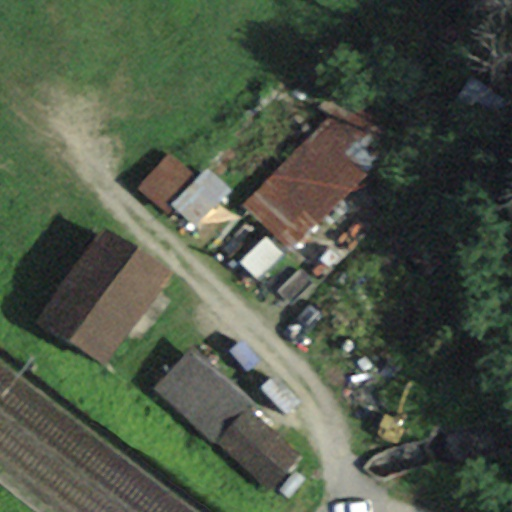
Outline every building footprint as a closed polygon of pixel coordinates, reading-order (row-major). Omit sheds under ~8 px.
[(247,211),(294,253),(403,132),(366,99),(346,121),(336,112),(247,211)] [(229,196),(206,173),(170,209),(194,232),(229,196)] [(103,378),(175,281),(107,231),(35,328),(103,378)] [(220,451),(252,413),(186,358),(154,395),(220,451)] [(303,456),(252,413),(220,451),(271,494),(303,456)]
